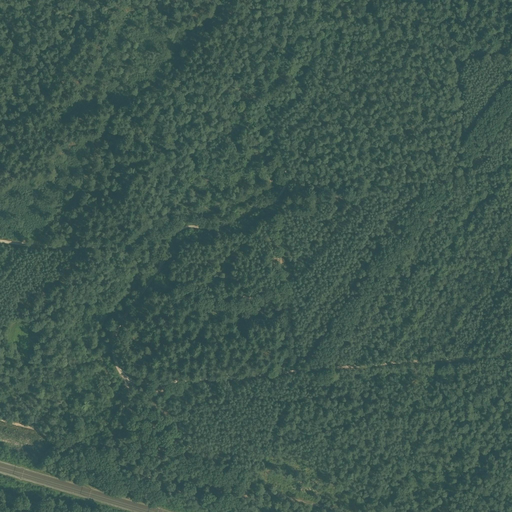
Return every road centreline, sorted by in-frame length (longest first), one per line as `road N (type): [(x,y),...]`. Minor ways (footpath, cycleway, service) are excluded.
road 1 (track): [(127,383),(511,354)]
road 2 (track): [(164,257),(183,227),(223,225),(278,197),(377,38),(380,0)]
road 3 (track): [(342,511),(112,448)]
road 4 (track): [(0,241),(144,245),(164,257)]
road 5 (track): [(127,383),(114,362),(113,336),(164,257)]
road 6 (track): [(112,448),(90,466),(37,430),(0,419)]
